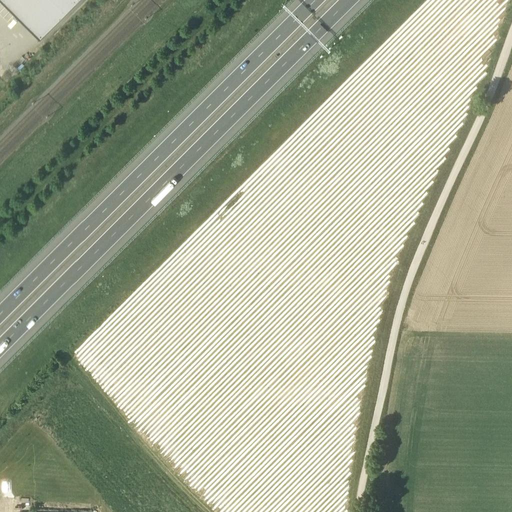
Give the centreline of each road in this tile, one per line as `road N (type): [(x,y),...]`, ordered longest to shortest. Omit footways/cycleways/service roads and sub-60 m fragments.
road 1 (track): [(366,511),(399,308),(511,33)]
road 2 (motorway): [(0,349),(350,0)]
road 3 (motorway): [(315,0),(0,312)]
